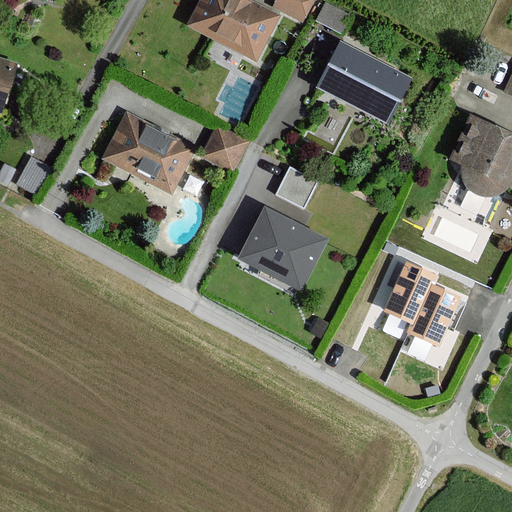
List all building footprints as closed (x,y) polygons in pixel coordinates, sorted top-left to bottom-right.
[(245,0),(199,0),(186,26),(254,61),(277,16),(245,0)] [(312,0),(276,0),(272,7),(300,22),(312,0)] [(339,46),(318,86),(384,121),(405,81),(339,46)] [(17,64),(0,59),(0,116),(17,64)] [(125,114),(102,159),(169,194),(193,149),(125,114)] [(511,133),(474,116),(453,161),(511,188),(511,133)] [(218,127),(202,154),(229,169),(245,142),(218,127)] [(17,178),(34,188),(49,165),(31,154),(17,178)] [(319,183),(289,167),(273,195),(304,211),(319,183)] [(325,240),(260,208),(234,262),(299,294),(325,240)] [(438,345),(459,298),(431,285),(435,275),(408,263),(387,310),(415,322),(410,332),(438,345)]
